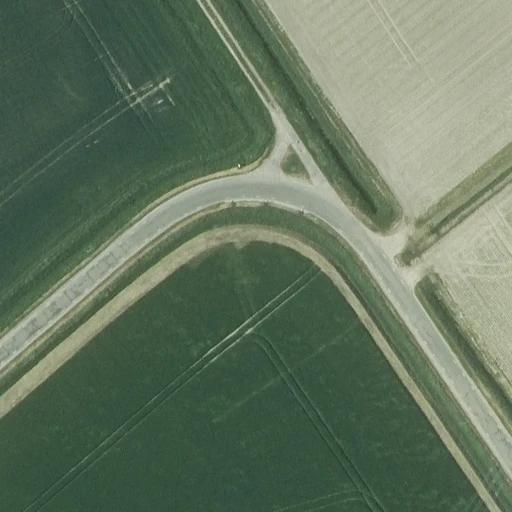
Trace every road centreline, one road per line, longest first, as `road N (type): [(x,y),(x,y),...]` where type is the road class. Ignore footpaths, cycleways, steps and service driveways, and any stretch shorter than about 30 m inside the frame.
road 1 (tertiary): [(511,462),(369,251),(321,203),(288,192),(231,191),(176,208),(0,358)]
road 2 (track): [(337,215),(203,0)]
